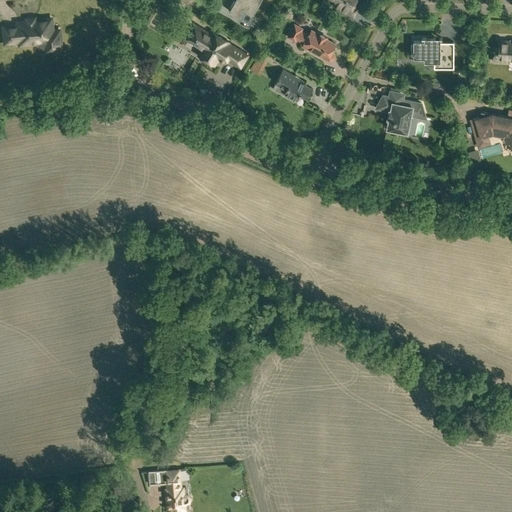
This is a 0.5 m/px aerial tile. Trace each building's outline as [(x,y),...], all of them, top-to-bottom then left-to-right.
[(236,0),(253,14),(260,0),(236,0)] [(331,0),(335,2),(334,5),(354,16),(358,8),(353,5),(355,0),(331,0)] [(330,5),(323,1),(321,5),(328,9),(330,5)] [(4,27),(5,43),(20,41),(20,44),(27,44),(29,45),(33,44),(35,43),(35,40),(44,39),(46,52),(62,50),(59,30),(53,31),(53,29),(54,27),(53,22),(52,20),(51,19),(50,19),(47,18),(43,19),(41,20),(17,23),(18,26),(4,27)] [(218,59),(224,62),(225,63),(227,59),(240,67),(248,55),(228,43),(229,42),(213,32),(211,34),(195,24),(186,38),(202,49),(198,55),(204,58),(214,65),(218,59)] [(312,30),(311,31),(309,35),(301,31),(302,28),(295,24),(288,36),(295,41),(297,38),(305,43),(303,46),(329,60),(331,60),(332,60),(333,59),(334,59),(334,57),(335,56),(334,55),(334,54),(333,53),(333,52),(331,51),(336,44),(326,39),(327,37),(319,33),(318,34),(312,30)] [(256,30),(253,35),(258,38),(261,33),(256,30)] [(441,42),(441,41),(435,41),(435,38),(436,38),(422,38),(424,38),(424,41),(414,41),(413,51),(411,51),(411,53),(414,53),(413,58),(424,58),(424,62),(434,62),(434,68),(454,68),(454,42),(441,42)] [(511,41),(500,41),(499,49),(494,49),(494,61),(509,62),(509,60),(511,59),(511,41)] [(275,83),(276,83),(286,89),(284,93),(297,100),(300,95),(307,100),(313,89),(305,85),(306,84),(299,81),(300,78),(283,69),(275,83)] [(403,99),(404,94),(404,93),(390,91),(389,96),(383,95),(376,108),(390,111),(388,118),(390,118),(388,128),(390,129),(389,131),(398,133),(398,130),(405,132),(407,132),(411,115),(426,118),(422,103),(403,99)] [(482,117),(479,118),(471,120),(479,146),(490,143),(487,134),(493,132),(505,135),(509,153),(511,152),(511,110),(510,110),(509,117),(481,111),(481,112),(483,112),(482,117)] [(167,471),(168,483),(169,489),(167,490),(169,510),(164,511),(163,511),(176,511),(176,510),(184,509),(184,502),(186,502),(188,501),(189,499),(189,497),(187,495),(185,495),(183,495),(182,488),(180,488),(176,489),(175,481),(180,480),(179,470),(167,471)]
